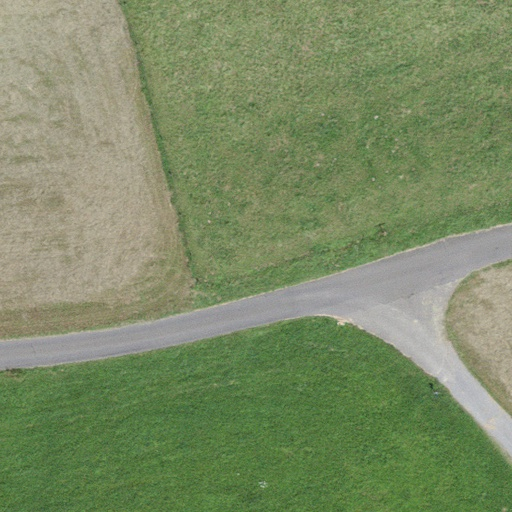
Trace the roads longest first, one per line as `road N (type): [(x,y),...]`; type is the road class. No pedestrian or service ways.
road 1 (unclassified): [(511,241),(144,339),(0,351)]
road 2 (track): [(511,427),(420,340),(381,281)]
